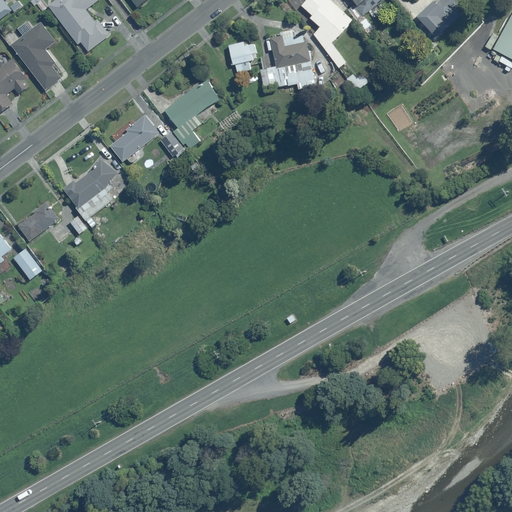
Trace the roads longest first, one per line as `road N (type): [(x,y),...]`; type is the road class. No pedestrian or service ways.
road 1 (primary): [(511,225),(3,511)]
road 2 (residential): [(0,169),(222,0)]
